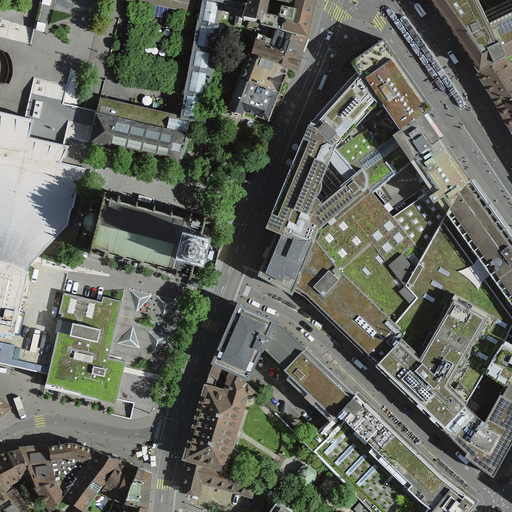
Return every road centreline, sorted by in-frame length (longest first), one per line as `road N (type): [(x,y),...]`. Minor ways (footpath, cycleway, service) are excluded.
road 1 (unclassified): [(496,497),(300,315),(226,275)]
road 2 (tertiary): [(226,275),(348,0)]
road 3 (tertiary): [(331,0),(226,275)]
road 4 (unclassified): [(364,0),(511,213)]
road 5 (tertiary): [(511,155),(415,0)]
road 6 (unclassified): [(174,430),(122,433),(53,419),(0,437)]
road 7 (tertiary): [(226,275),(174,430)]
